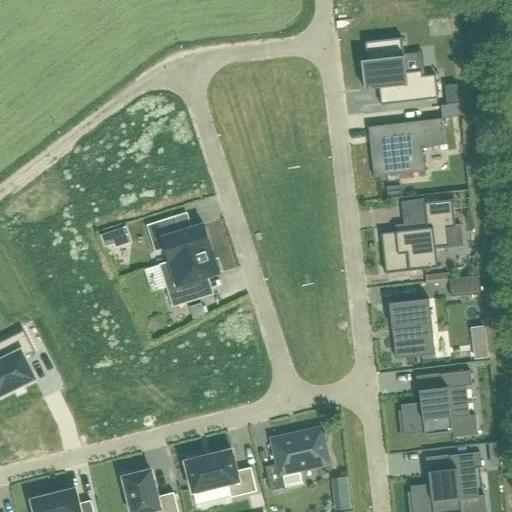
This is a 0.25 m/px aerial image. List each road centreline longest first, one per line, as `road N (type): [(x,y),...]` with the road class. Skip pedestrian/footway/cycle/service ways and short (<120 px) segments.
road 1 (residential): [(173,65),(195,95),(299,401)]
road 2 (residential): [(329,41),(368,391)]
road 3 (residential): [(0,478),(299,401)]
road 4 (residential): [(0,196),(173,65)]
road 5 (residential): [(173,65),(329,41)]
road 6 (residential): [(368,391),(382,511)]
